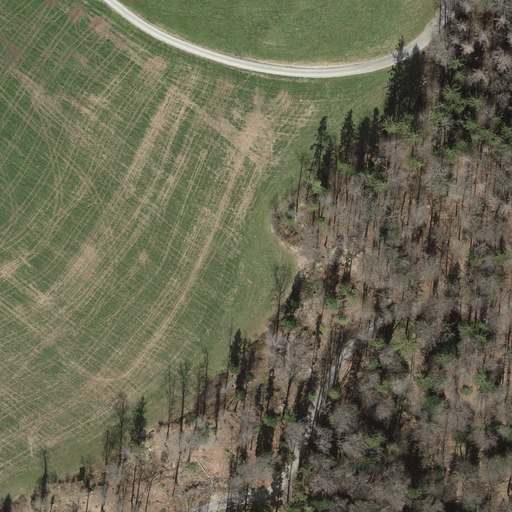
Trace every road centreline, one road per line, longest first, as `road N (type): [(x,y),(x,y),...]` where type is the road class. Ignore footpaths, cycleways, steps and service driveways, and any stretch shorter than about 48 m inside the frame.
road 1 (track): [(511,328),(464,305),(383,313),(332,380),(292,487),(264,503),(218,511)]
road 2 (track): [(448,0),(434,30),(401,56),(317,74),(187,47),(109,0)]
